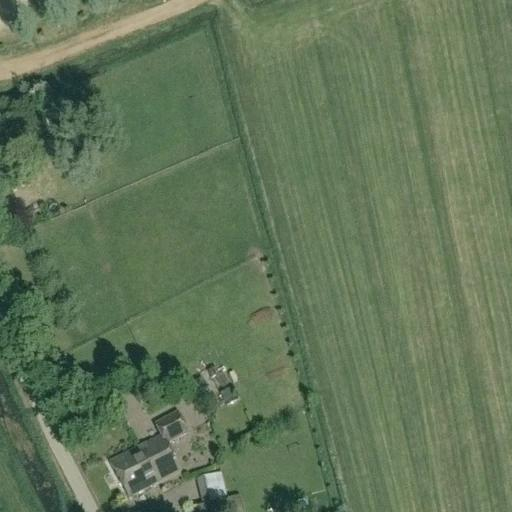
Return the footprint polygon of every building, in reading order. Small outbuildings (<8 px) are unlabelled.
[(10,162),(0,166),(0,180),(15,173),(10,162)] [(215,369),(206,374),(209,381),(215,377),(219,376),(215,369)] [(219,376),(215,377),(222,390),(228,387),(222,374),(219,376)] [(217,408),(201,380),(184,390),(200,418),(217,408)] [(181,473),(166,446),(188,434),(177,414),(154,426),(160,438),(135,451),(154,487),(181,473)] [(154,487),(135,451),(109,464),(128,500),(154,487)] [(227,506),(219,475),(197,481),(203,507),(186,511),(228,511),(227,506)]
